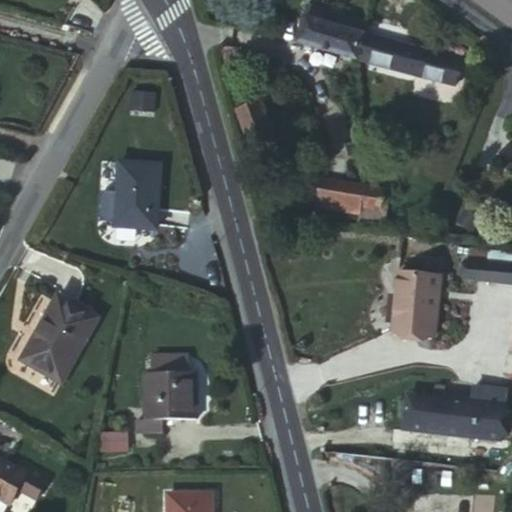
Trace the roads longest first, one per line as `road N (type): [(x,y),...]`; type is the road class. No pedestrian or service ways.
road 1 (tertiary): [(307,511),(198,90),(165,0)]
road 2 (tertiary): [(139,0),(0,251)]
